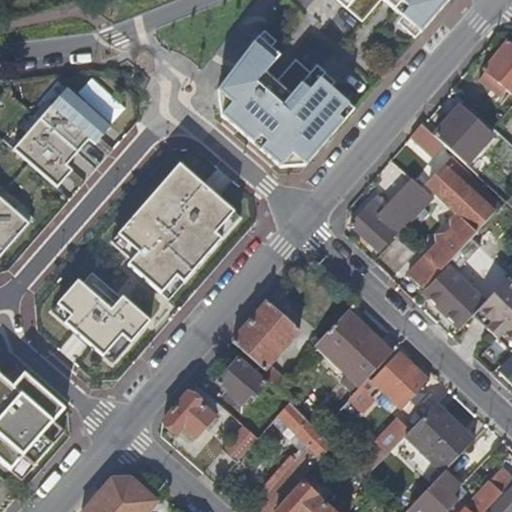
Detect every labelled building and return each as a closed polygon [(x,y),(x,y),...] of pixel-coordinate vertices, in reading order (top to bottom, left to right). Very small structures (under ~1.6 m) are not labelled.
[(381,0),(420,34),(449,1),(449,0),(335,0),(361,22),(380,0),(381,0)] [(305,167),(353,111),(295,60),(275,82),(265,73),(279,56),(258,38),(235,69),(237,70),(217,92),(220,109),(221,117),(280,168),(305,167)] [(482,72),(511,96),(511,46),(507,42),(482,72)] [(111,127),(67,89),(53,105),(52,104),(27,133),(28,134),(13,150),(57,188),(72,171),(66,166),(90,140),(95,145),(111,127)] [(461,107),(434,137),(445,146),(466,166),(467,167),(494,137),(461,107)] [(435,157),(445,146),(434,137),(422,126),(412,137),(435,157)] [(427,185),(439,196),(462,170),(452,159),(427,185)] [(235,223),(174,170),(111,243),(119,250),(131,261),(128,266),(168,301),(235,223)] [(479,186),(462,170),(439,196),(462,219),(408,275),(423,290),(447,265),(468,242),(478,233),(477,232),(500,207),(479,186)] [(395,236),(397,238),(424,209),(434,199),(411,180),(384,209),(374,199),(351,225),(379,252),(395,236)] [(0,256),(33,219),(18,206),(14,211),(0,198),(0,256)] [(480,253),(468,242),(447,265),(449,267),(456,274),(472,257),(476,260),(480,253)] [(486,303),(456,274),(449,267),(424,294),(461,330),(474,316),(486,303)] [(511,282),(509,279),(502,286),(490,299),(486,303),(474,316),(487,329),(498,340),(511,352),(511,282)] [(112,365),(150,321),(122,298),(111,310),(78,281),(51,312),(112,365)] [(263,373),(277,387),(283,379),(269,366),(301,331),(269,303),(268,302),(233,343),(234,344),(265,371),(263,373)] [(391,355),(348,312),(316,345),(360,388),(368,380),(391,355)] [(410,401),(420,391),(428,382),(400,354),(372,383),(368,380),(360,388),(348,401),(362,414),(371,404),(371,399),(370,397),(378,389),(401,410),(410,401)] [(511,359),(501,372),(511,382),(511,359)] [(267,385),(238,360),(216,385),(242,407),(250,398),(253,400),(267,385)] [(22,386),(56,416),(64,408),(24,373),(12,387),(17,391),(22,386)] [(0,462),(21,481),(64,432),(52,421),(56,416),(22,386),(17,391),(12,387),(0,375),(0,462)] [(198,439),(224,409),(198,386),(197,385),(164,422),(166,424),(179,436),(186,428),(198,439)] [(424,396),(420,391),(410,401),(414,406),(424,396)] [(263,502),(253,511),(274,511),(331,447),(318,433),(291,404),(280,416),(309,448),(304,454),(301,451),(296,456),(300,459),(297,463),(291,458),(263,490),(265,491),(258,498),(263,502)] [(404,437),(442,474),(455,461),(473,442),(435,405),(404,437)] [(391,424),(351,467),(354,471),(363,480),(404,437),(391,424)] [(223,451),(237,463),(258,440),(245,428),(223,451)] [(459,489),(442,474),(408,509),(411,511),(448,511),(459,501),(452,495),(459,489)] [(485,511),(511,486),(498,474),(461,511),(485,511)] [(130,479),(115,480),(113,480),(84,511),(147,511),(156,502),(130,479)] [(334,511),(326,504),(303,484),(278,511),(334,511)] [(511,511),(511,487),(488,511),(511,511)]
